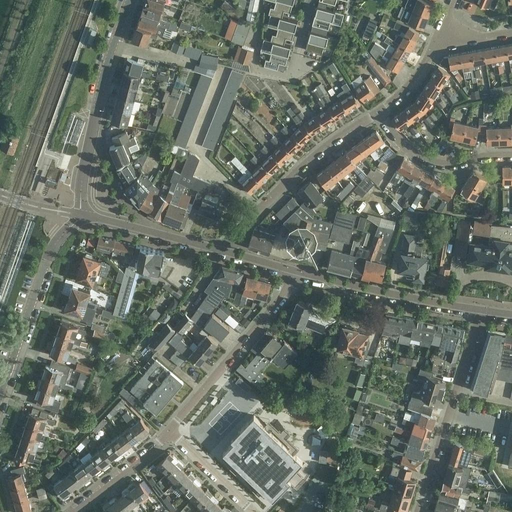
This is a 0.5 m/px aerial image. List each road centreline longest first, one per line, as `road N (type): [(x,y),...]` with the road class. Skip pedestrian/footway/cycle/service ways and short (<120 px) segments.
road 1 (tertiary): [(80,213),(103,71),(129,0)]
road 2 (residential): [(483,313),(418,511)]
road 3 (residential): [(169,431),(285,292),(294,269)]
road 4 (tertiary): [(0,396),(49,252),(80,213)]
road 5 (residential): [(294,269),(483,313)]
road 6 (residential): [(258,212),(194,144),(223,63)]
road 7 (residential): [(258,212),(309,159),(378,112)]
road 8 (residential): [(378,112),(400,143),(426,159),(455,163),(511,153)]
road 9 (residential): [(80,213),(220,250)]
road 10 (residential): [(72,511),(169,431)]
